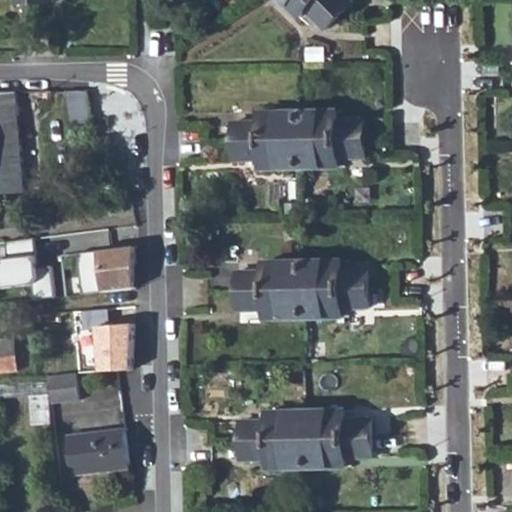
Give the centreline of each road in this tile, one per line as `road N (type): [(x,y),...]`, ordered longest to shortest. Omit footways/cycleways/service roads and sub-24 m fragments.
road 1 (residential): [(0,75),(118,74),(148,91),(159,115),(169,511)]
road 2 (residential): [(462,511),(449,145),(425,13)]
